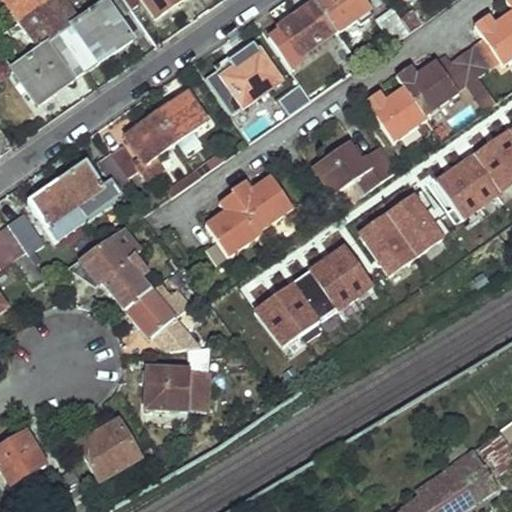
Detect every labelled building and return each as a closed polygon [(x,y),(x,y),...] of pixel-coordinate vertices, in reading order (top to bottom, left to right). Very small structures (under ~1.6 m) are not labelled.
[(0,0),(0,13),(5,10),(18,27),(55,0),(0,0)] [(61,0),(55,0),(18,27),(39,53),(59,38),(80,24),(61,0)] [(141,0),(157,22),(187,0),(141,0)] [(321,0),(315,5),(335,32),(356,18),(360,25),(372,15),(361,0),(350,0),(347,2),(345,0),(321,0)] [(484,41),(475,47),(491,71),(500,65),(504,69),(511,62),(511,0),(508,0),(506,2),(511,10),(511,12),(496,24),(490,16),(475,27),(484,41)] [(59,38),(85,76),(132,43),(106,5),(80,24),(59,38)] [(315,5),(280,29),(300,57),(335,32),(315,5)] [(400,19),(393,8),(375,21),(393,46),(398,42),(410,34),(400,19)] [(400,19),(410,34),(423,25),(413,11),(400,19)] [(39,53),(12,73),(37,109),(85,76),(59,38),(39,53)] [(223,80),(245,109),(281,84),(254,47),(239,57),(245,65),(223,80)] [(491,71),(475,47),(454,62),(470,86),(491,71)] [(381,92),(365,103),(394,144),(427,122),(425,119),(460,95),(459,93),(470,86),(454,62),(443,70),(437,61),(417,75),(412,68),(396,78),(403,88),(386,100),(381,92)] [(286,116),(309,101),(298,85),(275,100),(286,116)] [(157,115),(178,145),(209,123),(188,94),(157,115)] [(126,138),(146,167),(178,145),(157,115),(126,138)] [(457,217),(511,181),(511,121),(429,175),(457,217)] [(370,196),(398,175),(379,148),(367,157),(362,161),(352,148),(349,143),(315,168),(335,198),(359,180),(370,196)] [(358,144),(352,148),(362,161),(367,157),(358,144)] [(111,155),(130,182),(142,173),(124,147),(111,155)] [(98,165),(117,191),(130,182),(111,155),(98,165)] [(221,155),(198,172),(202,179),(227,161),(221,155)] [(59,185),(87,226),(117,205),(93,172),(76,185),(71,177),(59,185)] [(198,172),(168,192),(173,199),(202,179),(198,172)] [(227,213),(207,227),(230,261),(266,235),(263,231),(296,209),(273,176),(253,190),(248,182),(233,192),(235,195),(221,205),(227,213)] [(51,200),(35,210),(59,245),(87,226),(59,185),(47,194),(51,200)] [(274,348),(444,241),(415,196),(245,303),(274,348)] [(11,229),(27,254),(30,258),(48,248),(25,215),(8,226),(11,229)] [(0,236),(0,241),(14,263),(27,254),(11,229),(0,236)] [(0,269),(2,272),(14,263),(0,241),(0,269)] [(104,286),(128,316),(154,295),(129,265),(136,259),(125,247),(102,266),(112,278),(104,286)] [(14,263),(33,291),(46,282),(30,258),(27,254),(14,263)] [(175,277),(193,299),(203,290),(186,269),(175,277)] [(128,316),(150,343),(159,335),(169,348),(193,329),(182,317),(175,322),(154,295),(128,316)] [(145,375),(144,399),(148,400),(147,413),(207,413),(211,349),(187,352),(187,373),(150,371),(150,375),(145,375)] [(228,354),(229,364),(239,363),(238,353),(228,354)] [(79,449),(99,485),(140,460),(120,424),(79,449)] [(0,452),(0,469),(10,488),(44,467),(27,436),(0,452)] [(511,453),(499,436),(479,450),(484,456),(487,454),(501,474),(511,466),(511,453)] [(145,455),(150,463),(158,459),(153,450),(145,455)] [(473,454),(417,492),(422,497),(399,511),(460,511),(497,488),(473,454)] [(60,479),(75,506),(90,497),(74,472),(60,479)]
